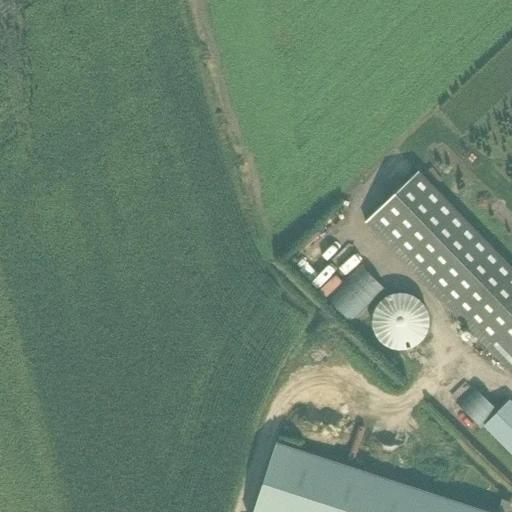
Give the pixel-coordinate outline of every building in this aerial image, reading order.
[(364,221),(511,374),(511,267),(418,170),(364,221)] [(348,321),(383,288),(363,267),(344,284),(334,273),(318,289),(348,321)] [(364,307),(384,354),(430,335),(410,287),(364,307)] [(483,511),(276,444),(253,511),(483,511)] [(501,501),(498,511),(507,511),(510,504),(501,501)]
